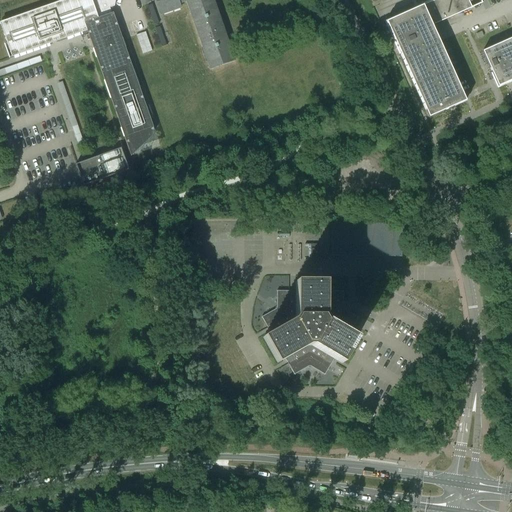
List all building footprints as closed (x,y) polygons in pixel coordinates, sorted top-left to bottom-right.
[(68,0),(63,0),(0,22),(0,25),(5,40),(11,57),(53,43),(73,36),(86,31),(87,33),(90,40),(95,53),(115,112),(118,119),(118,121),(130,156),(150,137),(152,134),(153,131),(152,128),(152,127),(115,21),(113,13),(111,14),(109,8),(112,7),(114,6),(115,0),(86,0),(74,4),(70,6),(68,0)] [(156,0),(161,14),(180,7),(179,3),(186,1),(210,69),(233,61),(212,0),(156,0)] [(434,0),(422,6),(385,22),(428,118),(465,101),(437,38),(431,26),(471,8),(482,3),(480,0),(479,0),(481,3),(471,7),(469,3),(467,0),(434,0)] [(154,5),(148,6),(152,24),(158,22),(154,5)] [(138,34),(135,35),(142,55),(152,51),(145,32),(138,34)] [(511,37),(489,48),(482,51),(494,80),(496,83),(497,87),(504,84),(511,80),(511,37)] [(82,140),(61,82),(56,84),(77,142),(82,140)] [(150,137),(130,156),(158,146),(152,128),(153,131),(152,134),(150,137)] [(77,164),(75,165),(83,186),(129,170),(121,148),(83,162),(77,164)] [(321,249),(318,249),(310,249),(310,260),(304,260),(310,260),(310,261),(321,261),(321,249)] [(285,359),(294,375),(308,366),(310,366),(324,375),(333,359),(341,364),(356,338),(348,334),(353,326),(358,318),(348,312),(346,311),(344,307),(342,305),(342,302),(342,291),(324,291),(324,282),(320,282),(308,282),(295,282),(295,291),(276,291),(276,307),(275,309),(261,317),(270,333),(262,338),(277,363),(285,359)]
